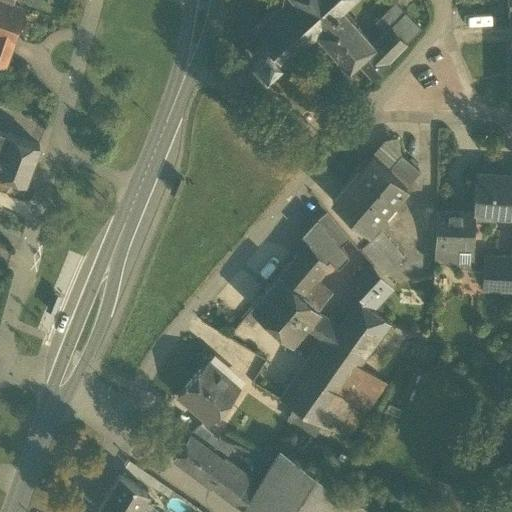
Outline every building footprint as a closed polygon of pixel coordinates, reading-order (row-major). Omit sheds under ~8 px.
[(284,0),(253,28),(266,42),(278,55),(283,61),(348,0),(284,0)] [(22,9),(0,1),(0,31),(13,36),(22,9)] [(394,1),(374,21),(383,30),(389,24),(390,25),(403,11),(394,1)] [(371,42),(340,8),(316,30),(348,66),(355,59),(372,43),(371,42)] [(403,11),(390,25),(405,41),(419,27),(403,11)] [(383,30),(371,42),(372,43),(387,59),(405,41),(390,25),(389,24),(383,30)] [(13,36),(0,31),(0,49),(7,52),(13,36)] [(278,55),(266,42),(252,54),(265,68),(278,55)] [(387,59),(372,43),(355,59),(371,77),(388,60),(387,59)] [(37,146),(0,131),(0,175),(24,185),(37,146)] [(400,153),(388,169),(406,184),(418,169),(400,153)] [(370,154),(332,200),(367,230),(406,184),(388,169),(370,154)] [(470,211),(437,210),(436,245),(461,246),(471,246),(472,218),(489,219),(489,212),(486,212),(488,176),(474,175),(470,211)] [(183,178),(176,176),(170,191),(177,193),(183,178)] [(511,177),(488,176),(486,212),(489,212),(511,212),(511,177)] [(349,238),(326,210),(317,218),(340,245),(349,238)] [(317,218),(316,217),(302,233),(310,241),(308,242),(329,258),(338,266),(348,255),(340,245),(317,218)] [(404,256),(382,230),(361,248),(383,274),(404,256)] [(308,241),(281,273),(301,292),(314,276),(326,262),(329,258),(308,242),(308,241)] [(461,246),(436,245),(435,261),(461,267),(461,246)] [(511,258),(477,257),(477,280),(511,281),(511,258)] [(392,287),(373,265),(353,285),(365,296),(374,306),(374,305),(392,287)] [(301,292),(281,273),(252,307),(292,341),(318,308),(301,292)] [(314,276),(301,292),(318,308),(332,292),(314,276)] [(60,296),(54,294),(48,309),(54,311),(60,296)] [(374,306),(365,296),(361,303),(371,309),(374,306)] [(331,343),(311,371),(339,392),(360,364),(389,322),(371,309),(361,303),(341,330),(331,343)] [(341,330),(318,314),(309,327),(331,343),(341,330)] [(206,360),(177,395),(208,422),(238,387),(206,360)] [(387,383),(360,364),(339,392),(354,402),(336,430),(350,437),(387,383)] [(339,392),(311,371),(288,403),(294,406),(330,427),(336,430),(354,402),(339,392)] [(330,427),(294,406),(287,418),(315,434),(318,429),(326,434),(330,427)] [(217,438),(199,421),(190,432),(190,433),(209,451),(212,446),(213,446),(217,438)] [(209,451),(190,433),(190,432),(188,431),(173,455),(200,476),(215,455),(209,451)] [(234,442),(219,435),(217,438),(213,446),(212,446),(227,455),(234,442)] [(290,511),(314,472),(278,446),(253,487),(241,507),(248,511),(290,511)] [(215,455),(200,476),(210,484),(226,463),(215,455)] [(247,479),(226,463),(210,484),(232,500),(245,482),(247,479)] [(347,495),(314,472),(290,511),(336,511),(346,498),(347,495)] [(148,491),(119,474),(98,510),(100,511),(135,511),(142,501),(148,491)] [(253,487),(245,482),(232,500),(241,507),(253,487)] [(346,498),(336,511),(359,511),(362,508),(346,498)] [(157,511),(142,501),(135,511),(157,511)]
